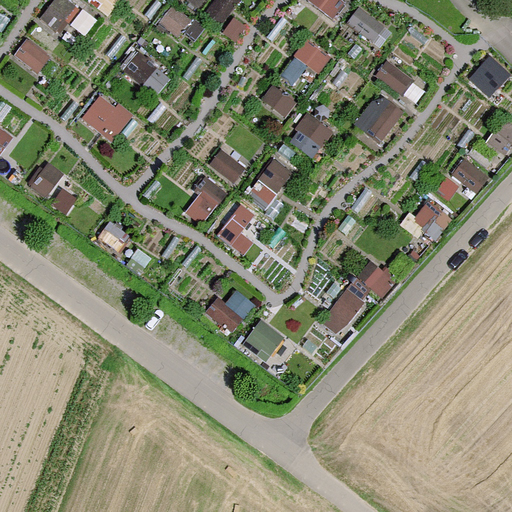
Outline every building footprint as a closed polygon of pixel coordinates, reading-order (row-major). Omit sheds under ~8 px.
[(70,0),(55,0),(46,21),(65,31),(69,23),(92,34),(101,14),(70,0)] [(116,15),(124,0),(94,0),(93,3),(116,15)] [(346,0),(315,0),(335,17),(348,2),(346,0)] [(176,5),(163,23),(184,38),(197,20),(176,5)] [(351,24),(385,44),(395,28),(361,7),(351,24)] [(17,53),(42,71),(53,55),(29,37),(17,53)] [(310,65),(322,73),(335,54),(310,38),(287,75),(299,83),(310,65)] [(145,49),(127,67),(157,96),(175,79),(145,49)] [(380,78),(417,94),(425,76),(388,61),(380,78)] [(291,114),(300,101),(276,85),(267,98),(291,114)] [(106,90),(85,116),(117,141),(138,115),(106,90)] [(385,92),(359,123),(382,142),(408,110),(385,92)] [(315,157),(337,132),(315,112),(293,137),(315,157)] [(0,120),(0,158),(18,135),(0,120)] [(220,150),(213,170),(242,179),(248,159),(220,150)] [(278,157),(262,174),(280,190),(296,173),(278,157)] [(47,165),(32,187),(69,213),(84,190),(47,165)] [(265,210),(281,195),(265,178),(250,193),(265,210)] [(211,180),(189,213),(207,224),(228,191),(211,180)] [(421,229),(446,233),(451,201),(426,197),(421,229)] [(249,257),(262,242),(248,229),(255,221),(237,205),(217,228),(249,257)] [(116,224),(106,233),(121,250),(132,242),(116,224)] [(345,336),(396,274),(376,257),(324,319),(345,336)] [(236,285),(213,314),(236,331),(258,302),(236,285)] [(246,344),(270,362),(290,335),(265,317),(246,344)]
